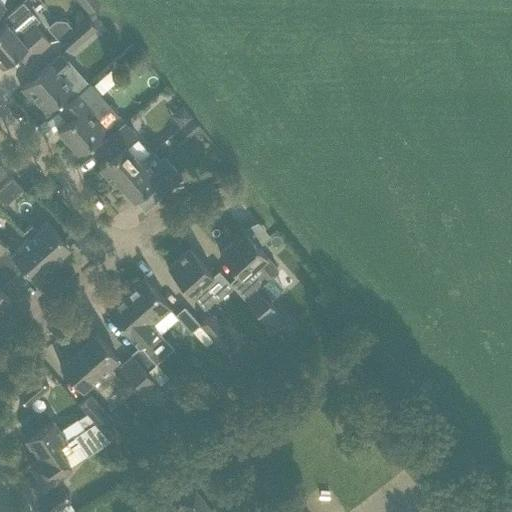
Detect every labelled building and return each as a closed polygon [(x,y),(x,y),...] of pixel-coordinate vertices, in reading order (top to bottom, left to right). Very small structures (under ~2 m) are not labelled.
[(76,0),(87,13),(100,1),(98,0),(76,0)] [(16,52),(25,62),(49,40),(32,21),(35,18),(20,1),(1,18),(4,21),(0,24),(0,64),(1,65),(16,52)] [(69,51),(95,28),(84,15),(71,26),(59,37),(58,38),(69,51)] [(71,26),(64,19),(55,19),(48,25),(59,37),(71,26)] [(31,94),(44,110),(71,87),(56,70),(65,61),(58,54),(35,74),(20,87),(28,97),(31,94)] [(129,56),(121,62),(130,72),(137,66),(129,56)] [(116,68),(106,76),(114,85),(123,76),(116,68)] [(76,152),(103,129),(112,121),(93,98),(89,102),(79,91),(57,109),(66,119),(56,128),(76,152)] [(135,134),(123,121),(96,144),(107,157),(98,165),(114,184),(117,180),(117,179),(148,152),(134,135),(135,134)] [(117,179),(117,180),(133,198),(143,189),(154,201),(182,176),(155,145),(148,152),(117,179)] [(11,176),(0,186),(0,205),(1,207),(22,188),(11,176)] [(28,237),(55,268),(62,261),(58,255),(68,246),(63,240),(75,230),(51,203),(30,222),(24,216),(16,224),(28,237)] [(241,297),(266,323),(278,312),(253,285),(274,267),(264,255),(265,254),(241,227),(231,235),(233,238),(219,252),(238,274),(229,281),(242,296),(241,297)] [(55,268),(28,237),(9,254),(32,279),(42,269),(47,274),(55,268)] [(167,266),(203,307),(213,298),(200,284),(212,274),(188,247),(167,266)] [(143,277),(123,294),(150,323),(169,306),(143,277)] [(0,316),(3,314),(0,310),(0,306),(9,299),(0,288),(0,316)] [(150,323),(123,294),(106,309),(132,339),(135,337),(136,338),(140,335),(151,348),(163,338),(150,323)] [(188,331),(199,322),(183,305),(173,314),(188,331)] [(199,322),(219,346),(231,336),(210,313),(199,322)] [(81,337),(73,345),(113,389),(122,381),(107,364),(116,356),(94,332),(84,341),(81,337)] [(129,352),(130,353),(145,371),(155,362),(139,344),(129,352)] [(113,389),(73,345),(66,351),(69,354),(58,363),(80,388),(89,380),(104,397),(113,389)] [(145,371),(130,353),(119,363),(155,404),(166,394),(145,371)] [(170,381),(167,375),(155,362),(145,371),(166,394),(169,389),(170,381)] [(17,394),(26,404),(48,385),(39,374),(17,394)] [(216,377),(207,384),(215,394),(224,387),(216,377)] [(112,419),(89,393),(77,403),(86,412),(91,418),(92,418),(93,420),(101,430),(112,419)] [(25,437),(38,457),(88,423),(86,421),(91,418),(86,412),(76,419),(76,417),(57,430),(50,420),(25,437)] [(62,455),(78,444),(85,454),(108,439),(101,430),(93,420),(88,423),(38,457),(29,463),(46,487),(57,480),(53,475),(68,465),(62,455)] [(149,444),(131,460),(140,471),(159,455),(149,444)] [(37,504),(42,511),(49,511),(69,499),(61,488),(37,504)] [(212,511),(194,488),(176,502),(184,511),(212,511)]
